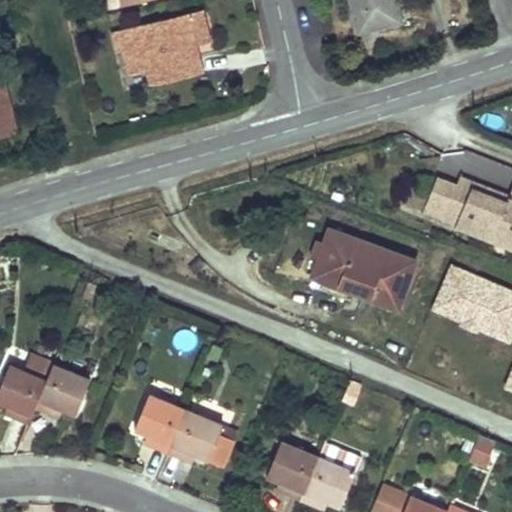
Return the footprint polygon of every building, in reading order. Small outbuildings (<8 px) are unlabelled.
[(393,0),(351,0),(358,30),(399,21),(393,0)] [(87,10),(71,14),(73,21),(89,17),(87,10)] [(208,41),(200,10),(112,33),(117,53),(123,51),(129,75),(149,70),(152,85),(192,75),(184,47),(197,44),(208,41)] [(204,72),(197,44),(184,47),(192,75),(204,72)] [(2,76),(0,76),(0,136),(16,133),(2,76)] [(511,190),(510,195),(460,176),(456,186),(437,180),(423,211),(456,224),(456,227),(494,242),(498,230),(511,235),(511,190)] [(358,294),(399,310),(417,262),(328,229),(322,244),(317,245),(314,250),(314,254),(316,257),(313,268),(309,280),(312,281),(315,274),(359,290),(358,294)] [(511,340),(511,291),(452,266),(433,309),(511,342),(511,340)] [(312,281),(310,288),(355,304),(358,294),(359,290),(315,274),(312,281)] [(0,404),(12,409),(9,415),(16,418),(29,423),(36,407),(52,368),(32,360),(27,373),(10,366),(0,389),(0,404)] [(90,381),(53,365),(52,368),(36,407),(57,416),(60,409),(67,412),(75,416),(90,381)] [(186,411),(149,396),(134,431),(143,434),(152,438),(149,445),(168,453),(186,411)] [(223,427),(186,411),(168,453),(188,462),(191,455),(207,461),(224,468),(234,441),(219,435),(223,427)] [(468,461),(486,469),(496,443),(479,436),(468,461)] [(318,458),(281,442),(267,478),(274,481),(284,485),(281,492),(300,500),(318,458)] [(355,473),(318,458),(300,500),(320,508),(323,501),(330,504),(340,508),(355,473)] [(446,511),(447,511),(382,484),(370,511),(446,511)]
